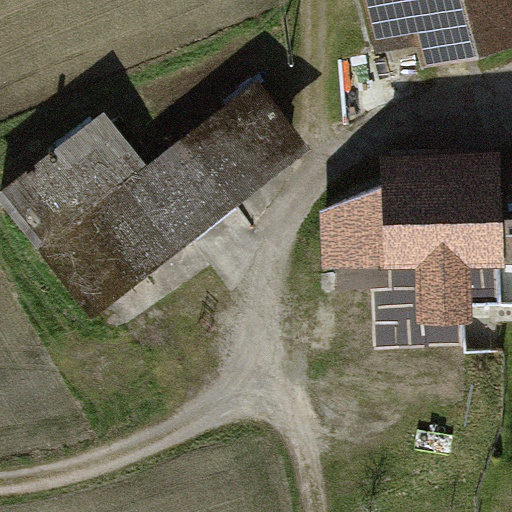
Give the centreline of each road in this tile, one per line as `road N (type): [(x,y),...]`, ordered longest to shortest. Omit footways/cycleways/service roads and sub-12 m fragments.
road 1 (track): [(323,153),(209,422),(38,484),(0,483)]
road 2 (track): [(277,265),(319,511)]
road 3 (track): [(323,153),(511,82)]
road 4 (track): [(316,0),(323,153)]
